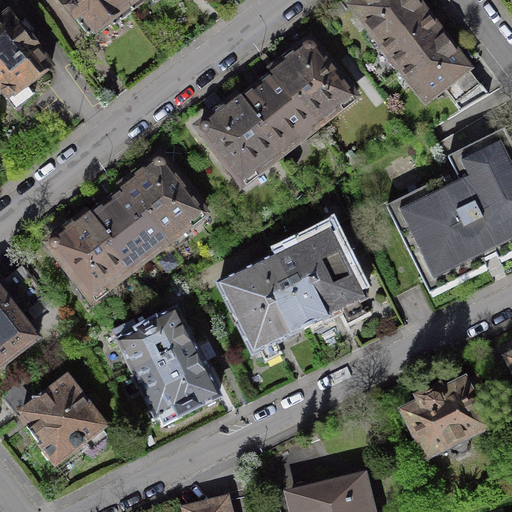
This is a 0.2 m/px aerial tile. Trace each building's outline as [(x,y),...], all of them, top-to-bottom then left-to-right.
[(128,4),(124,0),(61,0),(88,35),(92,32),(128,4)] [(381,44),(383,46),(425,14),(414,0),(361,0),(353,7),(372,32),(365,37),(374,49),(381,44)] [(0,90),(14,109),(34,94),(27,85),(51,67),(25,34),(24,35),(21,31),(8,14),(0,20),(0,90)] [(425,14),(383,46),(401,70),(443,37),(437,29),(425,14)] [(443,37),(401,70),(426,102),(443,88),(460,110),(459,110),(459,111),(489,94),(488,93),(487,94),(449,45),(443,37)] [(298,100),(318,125),(353,97),(316,49),(316,48),(316,46),(315,45),(315,44),(314,43),(313,43),(312,42),(310,42),(309,42),(308,42),(306,42),(305,43),(305,44),(304,45),(304,46),(303,47),(295,54),(294,52),(288,56),(283,60),(285,62),(271,72),(294,103),(298,100)] [(258,130),(278,156),(318,125),(298,100),(294,103),(271,72),(260,81),(263,85),(258,89),(253,93),(250,89),(239,97),(262,127),(258,130)] [(242,183),(278,156),(258,130),(262,127),(239,97),(225,108),(224,106),(219,110),(214,114),(215,115),(206,122),(204,122),(203,122),(202,123),(201,124),(200,125),(200,126),(200,128),(199,129),(200,130),(200,131),(200,132),(201,133),(202,134),(203,134),(204,135),(205,135),(242,183)] [(443,179),(387,207),(430,294),(486,266),(483,260),(489,257),(496,254),(499,259),(511,252),(511,144),(505,129),(448,158),(460,182),(448,188),(443,179)] [(148,216),(167,241),(203,213),(166,165),(166,164),(165,163),(165,162),(164,161),(164,160),(162,159),(161,158),(160,158),(158,158),(157,158),(156,159),(155,159),(154,160),(154,161),(153,162),(153,163),(144,170),(143,168),(138,172),(133,176),(134,178),(120,188),(144,219),(148,216)] [(108,246),(128,271),(167,241),(148,216),(144,219),(120,188),(110,197),(113,201),(108,205),(102,209),(99,205),(89,213),(112,243),(108,246)] [(92,299),(128,271),(108,246),(112,243),(89,213),(75,223),(74,222),(68,226),(63,230),(65,231),(56,238),(55,238),(54,238),(53,239),(52,239),(51,240),(50,241),(49,242),(49,244),(49,245),(49,246),(50,247),(50,248),(51,249),(52,250),(53,250),(54,251),(92,299)] [(331,228),(274,256),(309,327),(335,314),(342,310),(348,322),(365,313),(359,302),(366,299),(331,228)] [(309,327),(274,256),(218,284),(253,355),(260,351),(265,363),(282,354),(276,343),(283,340),(309,327)] [(0,366),(38,337),(21,316),(46,296),(22,266),(2,281),(0,282),(0,366)] [(133,371),(192,342),(187,333),(176,310),(155,321),(151,312),(113,331),(133,371)] [(205,369),(192,342),(133,371),(156,417),(158,415),(164,426),(181,417),(180,415),(219,396),(205,369)] [(26,419),(30,424),(26,427),(42,448),(42,452),(47,460),(52,460),(55,464),(84,442),(92,452),(110,438),(102,428),(105,426),(67,378),(43,396),(28,376),(2,396),(18,417),(22,414),(26,419)] [(423,405),(407,412),(428,453),(446,444),(452,456),(471,447),(465,435),(483,425),(471,402),(484,396),(476,379),(449,392),(444,382),(440,385),(434,387),(436,390),(420,398),(423,405)] [(370,511),(362,478),(290,495),(294,511),(370,511)] [(228,511),(225,501),(206,506),(186,510),(186,511),(228,511)]
